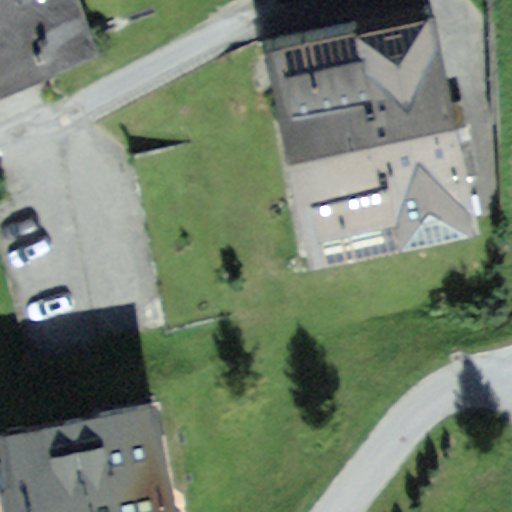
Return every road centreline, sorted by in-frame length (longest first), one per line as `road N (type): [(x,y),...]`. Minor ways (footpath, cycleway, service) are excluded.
road 1 (residential): [(336,511),(424,401),(492,384),(511,406)]
road 2 (track): [(67,104),(228,27),(260,0)]
